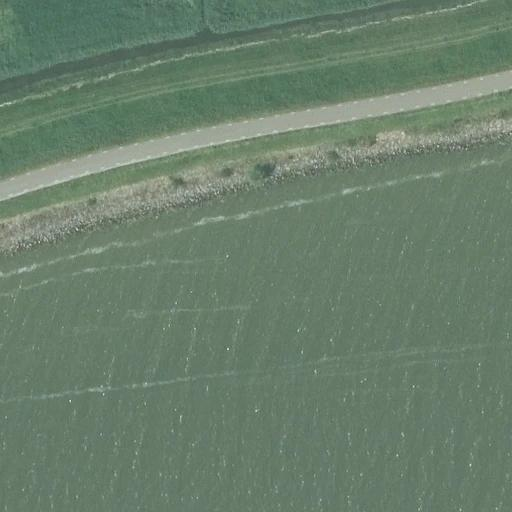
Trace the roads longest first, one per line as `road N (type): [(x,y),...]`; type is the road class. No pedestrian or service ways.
road 1 (track): [(511,12),(440,36),(279,63),(0,132)]
road 2 (tertiary): [(0,189),(209,135),(511,80)]
